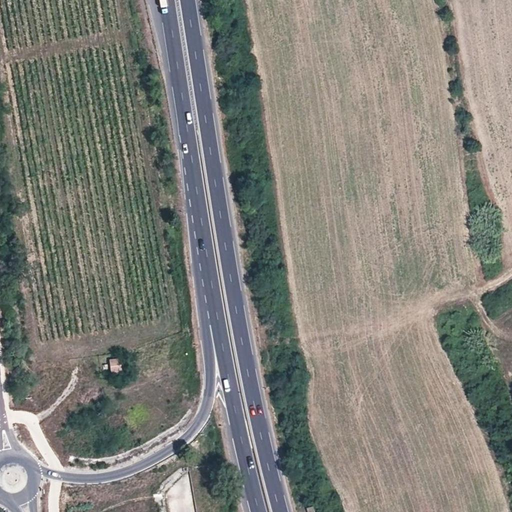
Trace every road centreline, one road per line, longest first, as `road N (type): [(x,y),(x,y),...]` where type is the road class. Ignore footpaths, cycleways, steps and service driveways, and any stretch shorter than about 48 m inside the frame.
road 1 (primary): [(166,0),(210,382),(206,409),(184,439),(124,473),(75,477),(33,466)]
road 2 (primary): [(281,511),(238,315),(189,0)]
road 3 (primary): [(167,0),(217,329),(258,511)]
road 4 (track): [(301,333),(443,308),(511,273)]
